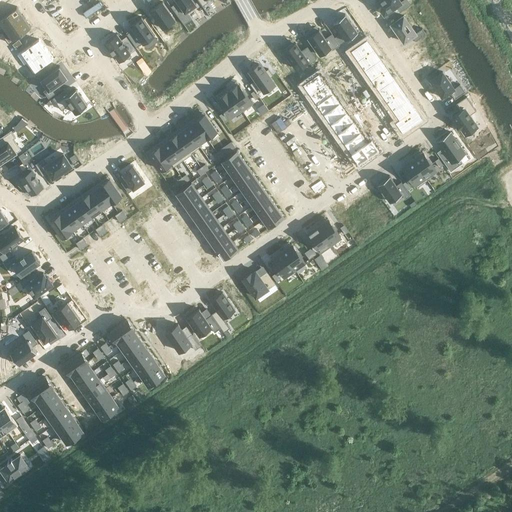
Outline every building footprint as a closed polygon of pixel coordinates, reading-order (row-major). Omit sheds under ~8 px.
[(192,0),(176,0),(178,1),(180,4),(173,9),(184,24),(191,19),(186,12),(196,5),(192,0)] [(377,0),(377,1),(375,2),(380,9),(380,8),(384,14),(396,6),(400,11),(410,4),(407,0),(402,0),(401,1),(399,0),(377,0)] [(163,1),(150,10),(163,28),(175,19),(163,1)] [(17,6),(0,17),(0,22),(5,29),(1,32),(24,16),(17,6)] [(345,14),(333,22),(346,40),(358,32),(345,14)] [(403,15),(391,24),(404,42),(412,36),(415,41),(426,33),(422,28),(416,32),(403,15)] [(24,16),(1,32),(9,42),(31,27),(24,16)] [(133,29),(127,34),(136,47),(143,43),(143,44),(155,35),(141,16),(130,24),(133,29)] [(308,37),(307,37),(320,55),(331,47),(333,50),(340,45),(332,33),(325,38),(319,29),(314,32),(309,36),(308,37)] [(422,45),(412,53),(416,59),(415,59),(420,66),(421,66),(425,72),(437,64),(434,60),(433,58),(430,55),(433,54),(427,45),(425,43),(436,36),(432,30),(418,40),(422,45)] [(117,34),(105,42),(111,49),(110,49),(110,50),(111,50),(113,53),(113,54),(113,53),(119,61),(135,49),(127,37),(122,41),(117,34)] [(39,38),(20,51),(28,62),(46,48),(39,38)] [(367,38),(350,50),(357,60),(374,48),(367,38)] [(284,50),(288,56),(287,56),(291,62),(292,61),(297,68),(308,61),(309,63),(316,58),(307,46),(301,50),(295,42),(284,50)] [(46,48),(28,62),(35,72),(54,59),(46,48)] [(374,48),(357,60),(364,70),(381,58),(374,48)] [(331,63),(335,68),(341,63),(338,58),(331,63)] [(381,58),(364,70),(371,80),(388,68),(381,58)] [(256,79),(250,83),(257,93),(263,89),(264,91),(275,84),(270,77),(273,75),(268,68),(265,70),(261,64),(250,72),(256,79)] [(60,65),(41,79),(47,88),(43,90),(48,98),(62,89),(58,84),(68,77),(60,65)] [(388,68),(371,80),(378,89),(395,78),(388,68)] [(443,71),(430,80),(442,97),(450,92),(455,99),(465,91),(460,84),(454,88),(443,71)] [(319,72),(302,83),(309,94),(326,82),(319,72)] [(395,78),(378,89),(385,99),(402,87),(395,78)] [(353,84),(357,89),(361,87),(357,81),(353,84)] [(326,82),(309,94),(316,103),(333,92),(326,82)] [(238,83),(228,90),(241,109),(251,102),(238,83)] [(402,87),(385,99),(392,109),(409,97),(402,87)] [(66,88),(53,97),(61,109),(69,104),(76,113),(79,110),(80,112),(87,108),(86,106),(87,105),(76,88),(69,93),(66,88)] [(228,90),(218,97),(231,116),(241,109),(228,90)] [(254,90),(251,92),(255,99),(259,97),(254,90)] [(333,92),(316,103),(323,113),(340,102),(333,92)] [(460,110),(453,115),(466,133),(477,125),(470,114),(476,110),(466,96),(455,104),(460,110)] [(409,97),(392,109),(399,119),(405,114),(415,107),(409,97)] [(340,102),(323,113),(330,123),(347,111),(340,102)] [(415,107),(405,114),(413,125),(423,118),(415,107)] [(347,111),(330,123),(337,133),(354,121),(347,111)] [(223,112),(219,115),(224,121),(227,119),(223,112)] [(205,114),(195,121),(207,137),(217,130),(205,114)] [(399,119),(395,121),(403,132),(413,125),(405,114),(399,119)] [(195,121),(186,127),(198,144),(207,137),(195,121)] [(354,121),(337,133),(344,143),(361,131),(354,121)] [(186,127),(177,133),(189,150),(198,144),(186,127)] [(0,143),(1,146),(0,146),(0,163),(21,149),(13,138),(15,137),(11,131),(0,138),(0,143)] [(361,131),(344,143),(351,152),(361,145),(367,141),(361,131)] [(450,132),(437,141),(445,152),(440,156),(450,171),(454,168),(451,164),(466,154),(460,145),(461,144),(457,138),(455,139),(450,132)] [(177,133),(169,139),(180,156),(189,150),(177,133)] [(367,141),(361,145),(369,156),(379,149),(371,138),(367,141)] [(169,139),(160,146),(171,162),(180,156),(169,139)] [(361,145),(351,152),(358,163),(369,156),(361,145)] [(160,146),(150,153),(161,169),(171,162),(160,146)] [(26,168),(11,178),(29,195),(43,186),(39,180),(40,180),(39,180),(35,174),(36,174),(35,174),(26,160),(31,157),(26,150),(18,155),(26,168)] [(237,150),(222,160),(227,168),(242,157),(237,150)] [(422,151),(412,158),(425,177),(435,170),(422,151)] [(42,160),(36,163),(43,174),(48,170),(53,178),(71,166),(63,153),(45,165),(42,160)] [(242,157),(227,168),(232,175),(247,165),(242,157)] [(412,158),(402,165),(415,184),(425,177),(412,158)] [(438,158),(435,160),(439,167),(443,164),(438,158)] [(126,178),(121,182),(128,192),(144,181),(133,164),(126,169),(127,170),(122,173),(126,178)] [(247,165),(232,175),(237,183),(252,172),(247,165)] [(252,172),(237,183),(243,190),(258,179),(252,172)] [(378,183),(382,190),(381,190),(384,195),(385,194),(390,201),(401,193),(405,198),(411,195),(401,181),(396,184),(389,175),(384,179),(383,178),(378,182),(378,183)] [(110,178),(100,185),(111,202),(122,195),(110,178)] [(258,179),(243,190),(248,197),(263,187),(258,179)] [(406,180),(403,183),(408,189),(411,187),(406,180)] [(191,182),(176,192),(182,200),(197,189),(191,182)] [(100,185),(90,192),(102,209),(111,202),(100,185)] [(263,187),(248,197),(253,205),(268,194),(263,187)] [(197,189),(182,200),(187,207),(202,197),(197,189)] [(90,192),(80,199),(92,216),(102,209),(90,192)] [(268,194),(253,205),(258,212),(273,202),(268,194)] [(202,197),(187,207),(192,215),(207,204),(202,197)] [(341,208),(340,209),(341,210),(341,209),(350,222),(350,223),(351,223),(366,212),(367,212),(366,211),(360,202),(357,197),(356,197),(356,198),(341,208)] [(80,199),(70,206),(82,223),(92,216),(80,199)] [(273,202),(258,212),(263,219),(278,209),(273,202)] [(207,204),(192,215),(197,222),(212,211),(207,204)] [(70,206),(60,213),(72,230),(82,223),(70,206)] [(0,226),(8,221),(0,209),(0,226)] [(278,209),(263,219),(269,227),(284,217),(278,209)] [(122,210),(119,212),(123,219),(127,216),(122,210)] [(212,211),(197,222),(202,229),(217,219),(212,211)] [(119,212),(115,215),(120,221),(123,219),(119,212)] [(60,213),(50,220),(62,237),(72,230),(60,213)] [(328,218),(317,225),(330,244),(341,236),(328,218)] [(217,219),(202,229),(207,237),(223,226),(217,219)] [(102,224),(99,226),(104,233),(107,230),(102,224)] [(344,224),(340,227),(345,234),(348,231),(344,224)] [(317,225),(307,232),(320,251),(330,244),(317,225)] [(15,226),(0,236),(0,246),(4,253),(13,246),(13,247),(14,246),(18,243),(18,244),(18,243),(24,239),(15,226)] [(99,226),(95,229),(100,235),(104,233),(99,226)] [(223,226),(207,237),(213,244),(228,234),(223,226)] [(228,234),(213,244),(218,252),(233,241),(228,234)] [(83,237),(79,240),(84,247),(87,244),(83,237)] [(79,240),(76,242),(80,249),(84,247),(79,240)] [(233,241),(218,252),(223,259),(238,249),(233,241)] [(292,243),(281,250),(295,269),(305,262),(292,243)] [(311,247),(308,250),(313,256),(316,254),(311,247)] [(14,255),(4,263),(8,268),(13,264),(21,275),(40,262),(32,250),(18,260),(14,255)] [(281,250),(271,258),(284,276),(295,269),(281,250)] [(308,250),(304,252),(309,259),(313,256),(308,250)] [(320,254),(314,258),(317,262),(323,258),(320,254)] [(251,272),(243,278),(256,296),(275,283),(267,272),(260,276),(256,270),(252,273),(251,272)] [(35,271),(20,281),(24,287),(26,285),(35,297),(53,284),(52,283),(48,277),(47,276),(46,277),(43,272),(38,276),(35,271)] [(276,272),(272,275),(277,281),(280,279),(276,272)] [(223,292),(210,300),(217,310),(211,314),(224,332),(230,327),(223,318),(235,310),(223,292)] [(57,309),(52,313),(60,325),(65,321),(69,327),(80,319),(68,301),(57,309)] [(42,316),(32,323),(45,342),(49,339),(50,340),(57,335),(47,321),(52,317),(45,307),(39,311),(42,316)] [(200,308),(187,317),(200,334),(211,326),(215,332),(221,327),(211,314),(207,318),(200,308)] [(127,319),(110,332),(116,341),(117,341),(134,329),(127,319)] [(178,324),(166,332),(170,338),(169,339),(174,346),(175,345),(179,351),(191,343),(195,349),(201,345),(192,332),(187,336),(178,324)] [(27,340),(10,352),(13,356),(12,356),(17,363),(17,362),(18,364),(25,359),(30,356),(36,351),(33,346),(37,342),(28,329),(23,333),(27,340)] [(134,329),(117,341),(123,349),(140,338),(134,329)] [(140,338),(123,349),(129,358),(146,347),(140,338)] [(146,347),(129,358),(135,367),(152,355),(146,347)] [(81,352),(64,364),(70,374),(71,373),(88,362),(88,361),(81,352)] [(152,355),(135,367),(142,376),(158,364),(152,355)] [(88,362),(71,373),(77,382),(94,370),(88,362)] [(158,364),(142,376),(148,385),(165,373),(158,364)] [(94,370),(77,382),(83,391),(100,379),(94,370)] [(46,377),(28,389),(35,399),(36,398),(52,387),(53,386),(46,377)] [(100,379),(83,391),(89,399),(106,388),(100,379)] [(52,387),(36,398),(41,407),(58,395),(52,387)] [(106,388),(89,399),(96,408),(112,397),(106,388)] [(58,395),(41,407),(48,416),(64,404),(58,395)] [(112,397),(96,408),(102,418),(119,406),(112,397)] [(64,404),(48,416),(54,424),(71,413),(64,404)] [(0,420),(8,432),(18,425),(5,407),(0,410),(0,420)] [(71,413),(54,424),(60,433),(77,422),(71,413)] [(30,439),(35,435),(36,435),(22,415),(16,419),(20,424),(19,424),(30,439)] [(0,420),(0,434),(7,430),(8,432),(0,420)] [(77,422),(60,433),(67,442),(83,431),(77,422)] [(43,447),(38,450),(46,462),(51,458),(43,447)] [(3,471),(0,472),(0,479),(5,486),(11,481),(10,479),(14,476),(15,477),(24,471),(23,470),(28,466),(20,454),(15,458),(15,457),(14,458),(13,460),(12,458),(11,459),(12,460),(9,462),(8,461),(8,463),(7,464),(6,463),(6,464),(1,468),(3,471)]
